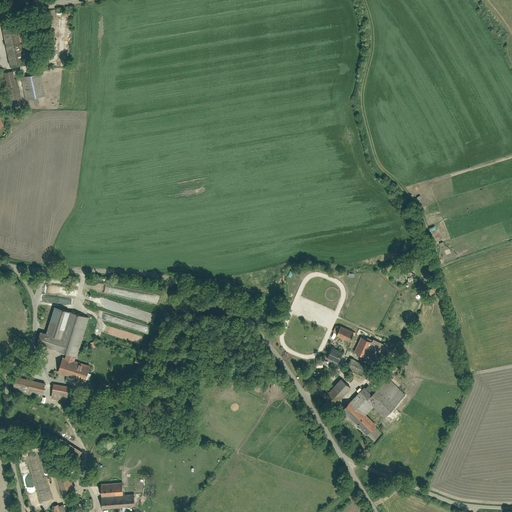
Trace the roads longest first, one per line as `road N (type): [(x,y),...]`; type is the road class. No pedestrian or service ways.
road 1 (unclassified): [(344,458),(282,362),(215,296),(137,270),(47,268)]
road 2 (track): [(357,97),(278,138),(204,194),(93,198),(71,212),(47,268)]
road 3 (track): [(511,240),(440,266),(423,215),(378,162),(357,97),(370,43),(362,0)]
road 4 (unclassified): [(25,511),(10,448),(9,379),(33,345),(36,304)]
road 5 (unknown): [(8,419),(71,470),(84,510)]
road 6 (unclassified): [(456,503),(344,458)]
